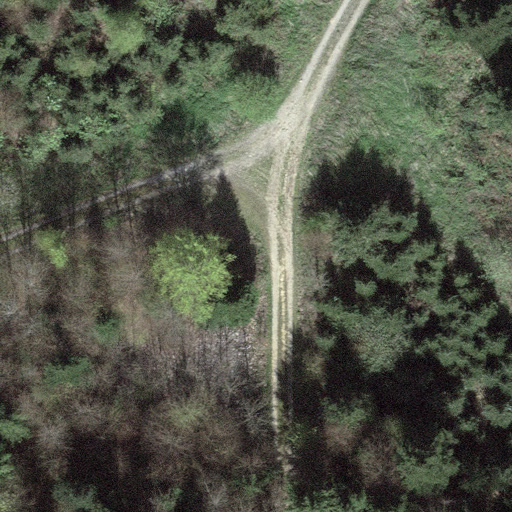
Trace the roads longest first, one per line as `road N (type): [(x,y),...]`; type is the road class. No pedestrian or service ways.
road 1 (track): [(287,146),(279,511)]
road 2 (track): [(287,146),(0,256)]
road 3 (track): [(351,0),(287,146)]
